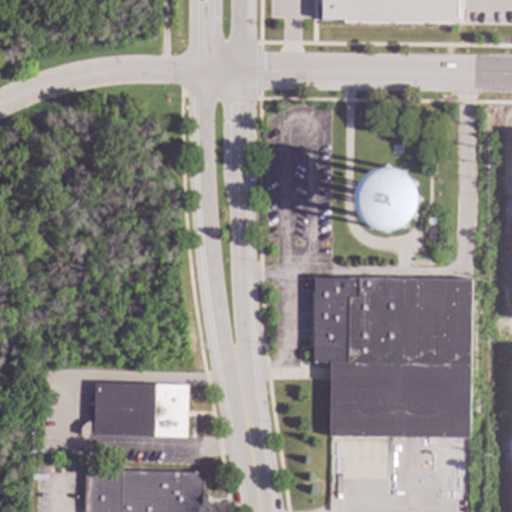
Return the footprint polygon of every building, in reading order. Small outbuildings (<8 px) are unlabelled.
[(456,24),(456,0),(317,0),(317,23),(456,24)] [(436,173),(427,173),(427,157),(436,157),(436,173)] [(354,201),(359,224),(388,231),(412,226),(418,201),(412,175),(396,171),(378,175),(373,174),(373,175),(360,178),(354,201)] [(436,225),(426,226),(426,218),(436,218),(436,225)] [(435,240),(427,240),(427,227),(435,227),(435,240)] [(468,438),(328,437),(329,363),(312,363),(313,279),(470,280),(468,438)] [(187,386),(185,438),(79,435),(79,428),(85,422),(93,422),(94,384),(187,386)] [(202,474),(201,511),(83,511),(84,470),(202,474)]
